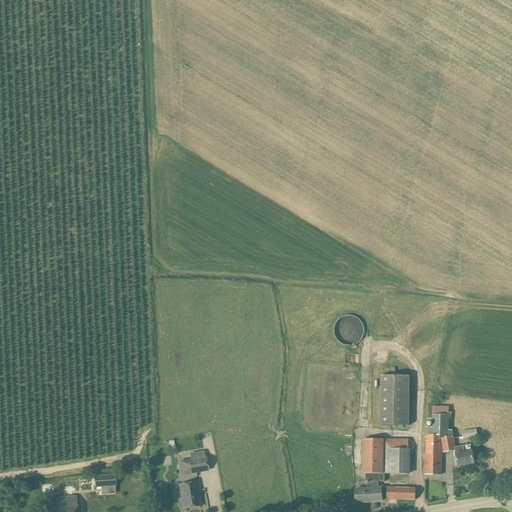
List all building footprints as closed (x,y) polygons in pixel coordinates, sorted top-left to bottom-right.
[(351,315),(349,315),(347,315),(346,316),(344,316),(343,317),(341,318),(340,318),(338,320),(337,321),(336,322),(335,323),(335,325),(334,326),(334,328),(334,330),(334,331),(334,333),(334,335),(335,336),(335,338),(336,339),(337,340),(338,342),(340,343),(341,344),(343,344),(344,345),(346,345),(347,346),(349,346),(351,346),(352,345),(354,345),(355,344),(357,344),(358,343),(359,342),(361,340),(362,339),(362,338),(363,336),(364,335),(364,333),(364,331),(364,330),(364,328),(364,327),(363,325),(362,323),(362,322),(361,321),(359,320),(358,318),(357,318),(355,317),(354,316),(352,316),(351,315)] [(384,374),(383,425),(412,426),(413,374),(384,374)] [(448,430),(449,420),(451,420),(451,413),(449,413),(449,407),(433,407),(432,427),(426,427),(425,475),(441,475),(441,452),(455,451),(458,466),(474,464),(472,451),(471,452),(470,444),(454,447),(452,430),(448,430)] [(475,429),(462,431),(463,438),(477,436),(475,429)] [(384,439),(363,439),(363,473),(366,473),(365,481),(367,481),(368,489),(355,489),(356,503),(382,501),(381,488),(379,488),(379,482),(383,482),(384,439)] [(408,439),(385,439),(385,474),(410,474),(410,448),(408,448),(408,439)] [(188,460),(191,473),(208,470),(206,457),(188,460)] [(93,476),(94,488),(116,486),(115,474),(93,476)] [(199,491),(198,482),(179,485),(183,509),(200,506),(197,491),(199,491)] [(416,488),(387,487),(386,500),(415,500),(416,488)] [(76,511),(76,497),(47,500),(47,511),(76,511)]
